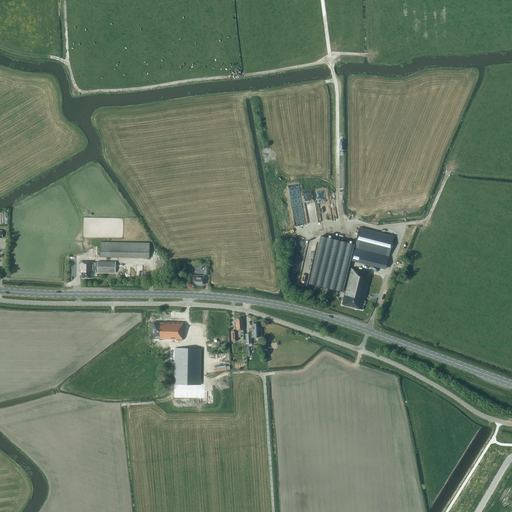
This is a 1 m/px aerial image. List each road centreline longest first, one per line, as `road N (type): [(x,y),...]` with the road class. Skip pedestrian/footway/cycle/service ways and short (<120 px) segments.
road 1 (unclassified): [(511,424),(481,415),(391,361),(254,312),(0,300)]
road 2 (primary): [(511,383),(281,305),(0,290)]
